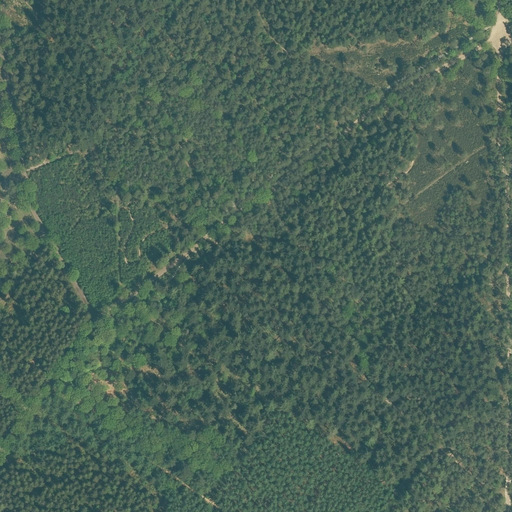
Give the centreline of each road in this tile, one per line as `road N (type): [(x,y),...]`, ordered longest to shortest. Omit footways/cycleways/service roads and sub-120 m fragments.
road 1 (track): [(508,500),(499,34)]
road 2 (track): [(277,207),(334,289),(367,385),(433,440),(380,511)]
road 3 (track): [(0,46),(27,197),(96,319)]
road 4 (track): [(499,34),(381,103),(271,187)]
road 5 (track): [(315,264),(508,136)]
road 6 (track): [(96,319),(0,451)]
road 7 (track): [(214,230),(96,319)]
